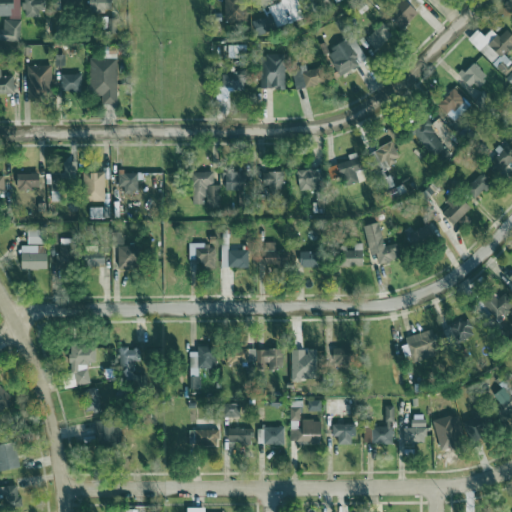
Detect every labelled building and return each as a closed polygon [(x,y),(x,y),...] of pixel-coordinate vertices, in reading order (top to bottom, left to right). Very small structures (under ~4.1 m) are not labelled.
[(0,0),(0,15),(12,16),(11,0),(0,0)] [(22,0),(23,17),(42,16),(40,0),(22,0)] [(89,0),(90,10),(114,10),(113,0),(89,0)] [(243,0),(236,0),(223,0),(223,20),(243,21),(243,0)] [(418,12),(404,0),(403,0),(388,16),(402,29),(418,12)] [(0,40),(19,41),(20,20),(4,19),(3,29),(0,28),(0,40)] [(377,51),(393,33),(382,23),(366,40),(377,51)] [(511,61),(506,57),(511,50),(511,35),(506,29),(498,37),(490,29),(483,36),(476,29),(466,39),(500,72),(511,61)] [(340,75),(359,65),(346,40),(327,50),(340,75)] [(263,89),(285,88),(285,53),(262,54),(263,89)] [(117,105),(117,59),(90,58),(89,96),(101,96),(101,104),(117,105)] [(487,76),(473,62),(459,76),(472,89),(487,76)] [(50,65),(27,66),(28,97),(51,97),(50,65)] [(306,70),(306,66),(292,67),(295,88),(323,85),(322,68),(306,70)] [(0,69),(0,93),(14,93),(13,75),(1,76),(0,69)] [(245,89),(244,73),(222,74),(223,89),(245,89)] [(81,92),(80,74),(60,75),(61,92),(81,92)] [(437,104),(453,121),(470,106),(454,88),(437,104)] [(400,160),(392,142),(374,151),(382,168),(400,160)] [(474,198),(497,183),(495,180),(501,175),(499,171),(511,161),(504,150),(490,160),(493,166),(466,186),(474,198)] [(344,186),(365,181),(357,152),(348,155),(350,161),(327,167),(331,179),(342,176),(344,186)] [(75,162),(64,161),(64,174),(46,173),(46,185),(74,186),(75,162)] [(318,188),(314,169),(296,172),(300,191),(318,188)] [(246,171),(223,172),(223,190),(246,190),(246,171)] [(104,172),(83,172),(84,202),(104,201),(104,172)] [(123,192),(138,192),(138,172),(118,172),(118,187),(123,187),(123,192)] [(219,185),(213,185),(213,172),(192,172),(193,205),(205,204),(205,208),(220,207),(219,185)] [(263,172),(262,189),(283,190),(283,172),(263,172)] [(37,173),(17,174),(18,191),(38,190),(37,173)] [(316,192),(317,213),(326,212),(325,191),(316,192)] [(464,229),(471,220),(465,214),(471,207),(454,193),(446,202),(450,205),(444,213),(464,229)] [(385,246),(378,222),(363,226),(371,255),(375,254),(378,264),(401,258),(397,242),(385,246)] [(436,238),(428,224),(408,236),(416,250),(436,238)] [(43,245),(43,230),(28,229),(27,244),(43,245)] [(57,269),(72,270),(72,239),(57,239),(57,269)] [(275,243),(264,242),(264,266),(289,267),(289,251),(275,251),(275,243)] [(189,260),(201,260),(200,268),(213,268),(214,244),(189,243),(189,260)] [(354,248),(342,248),(343,266),(364,266),(363,243),(354,243),(354,248)] [(20,246),(21,269),(47,269),(46,245),(20,246)] [(140,269),(140,246),(117,247),(118,269),(140,269)] [(104,265),(104,249),(85,249),(84,265),(104,265)] [(248,268),(249,251),(228,250),(227,260),(224,259),(224,267),(248,268)] [(300,267),(321,267),(321,251),(299,252),(300,267)] [(496,299),(493,295),(483,301),(494,319),(511,308),(511,302),(506,293),(496,299)] [(455,344),(475,335),(466,319),(447,328),(455,344)] [(405,338),(407,344),(401,346),(404,357),(411,355),(412,361),(439,352),(432,329),(405,338)] [(215,368),(214,346),(197,346),(197,351),(189,351),(190,389),(199,389),(198,368),(215,368)] [(334,349),(337,367),(354,365),(351,346),(334,349)] [(71,348),(71,385),(89,385),(88,363),(96,363),(95,348),(71,348)] [(119,381),(134,381),(134,361),(139,361),(140,348),(120,348),(119,381)] [(226,349),(226,364),(254,364),(254,349),(226,349)] [(268,368),(285,369),(285,349),(263,349),(263,363),(268,363),(268,368)] [(310,367),(310,349),(298,349),(297,367),(310,367)] [(0,414),(15,399),(0,385),(0,414)] [(100,387),(84,389),(86,413),(102,411),(100,387)] [(511,415),(511,396),(502,387),(493,397),(501,404),(494,411),(506,422),(511,415)] [(309,412),(321,411),(320,400),(308,400),(309,412)] [(239,417),(239,404),(223,404),(223,417),(239,417)] [(392,445),(394,406),(385,406),(385,427),(374,427),(373,444),(392,445)] [(321,420),(301,420),(301,408),(290,407),(290,443),(320,443),(321,420)] [(470,413),(472,419),(463,422),(469,442),(491,436),(483,409),(470,413)] [(403,428),(403,445),(426,444),(425,415),(412,415),(412,428),(403,428)] [(95,421),(94,445),(120,445),(120,421),(95,421)] [(352,444),(351,437),(356,436),(355,424),(332,425),(332,437),(337,437),(337,445),(352,444)] [(256,428),(257,445),(284,444),(284,427),(256,428)] [(228,429),(228,444),(252,443),(252,428),(228,429)] [(189,430),(189,445),(218,446),(219,430),(189,430)] [(363,446),(372,446),(373,431),(364,431),(363,446)] [(0,470),(18,469),(17,444),(0,444),(0,470)] [(40,488),(40,475),(21,477),(22,489),(40,488)] [(0,510),(20,509),(18,485),(0,486),(0,510)]
